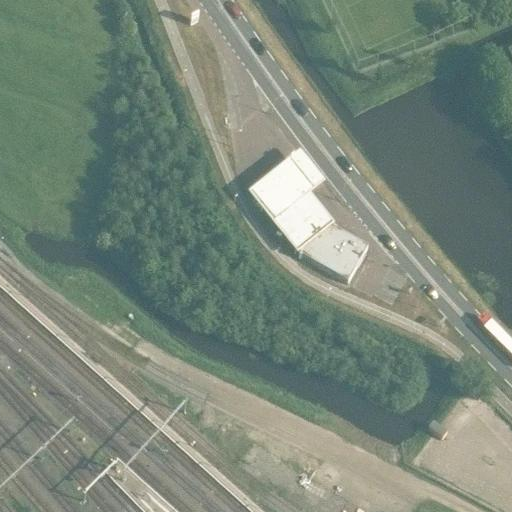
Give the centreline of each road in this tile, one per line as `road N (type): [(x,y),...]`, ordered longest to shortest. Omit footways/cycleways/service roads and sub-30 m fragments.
road 1 (primary): [(206,0),(318,157),(511,373)]
road 2 (primary): [(511,351),(411,243),(227,0)]
